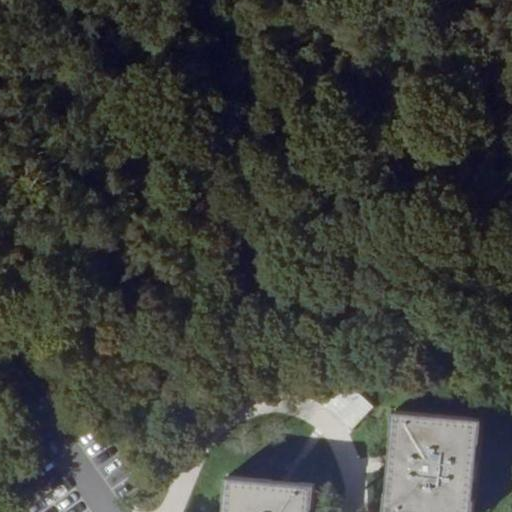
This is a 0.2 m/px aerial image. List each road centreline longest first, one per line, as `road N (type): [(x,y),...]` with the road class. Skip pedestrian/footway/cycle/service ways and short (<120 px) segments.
road 1 (residential): [(362,511),(346,447),(323,417),(269,401),(228,414),(166,511)]
road 2 (residential): [(108,511),(0,358)]
